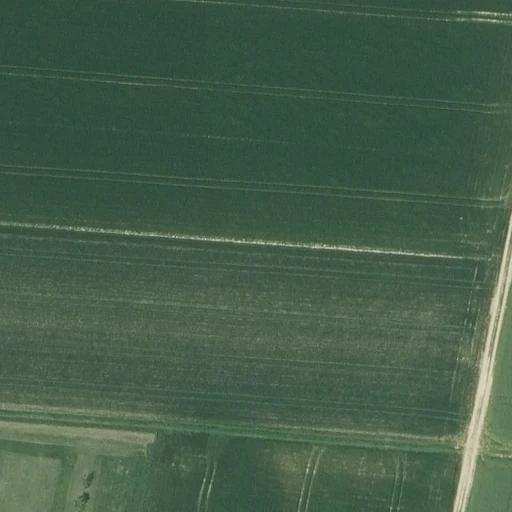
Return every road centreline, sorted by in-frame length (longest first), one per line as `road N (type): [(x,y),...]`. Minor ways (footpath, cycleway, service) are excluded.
road 1 (track): [(511,454),(0,428)]
road 2 (track): [(469,451),(511,272)]
